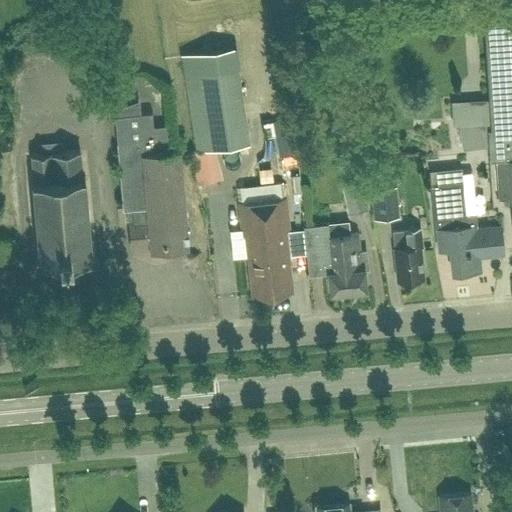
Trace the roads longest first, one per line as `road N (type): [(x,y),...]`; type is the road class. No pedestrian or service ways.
road 1 (residential): [(0,364),(511,317)]
road 2 (secondary): [(0,413),(511,367)]
road 3 (unclassified): [(0,461),(511,416)]
